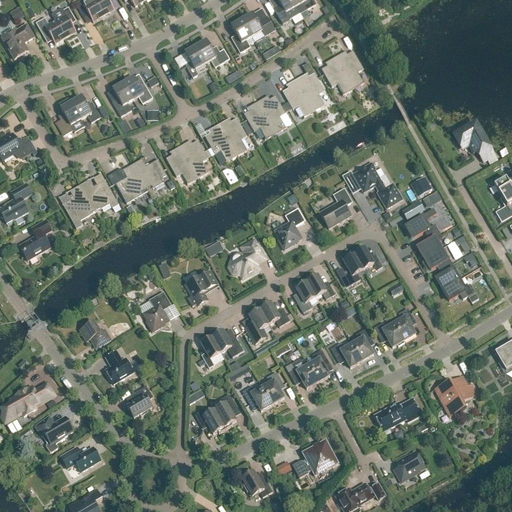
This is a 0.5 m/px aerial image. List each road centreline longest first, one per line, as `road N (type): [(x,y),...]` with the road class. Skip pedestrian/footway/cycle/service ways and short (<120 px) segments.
road 1 (residential): [(182,469),(185,341),(374,228),(447,350)]
road 2 (residential): [(145,454),(92,410),(0,279)]
road 3 (residential): [(18,93),(49,156),(67,163),(187,115)]
road 4 (residential): [(187,115),(346,20)]
road 5 (residential): [(335,409),(226,463),(182,469)]
road 6 (residential): [(18,93),(144,47)]
road 7 (residential): [(447,350),(335,409)]
